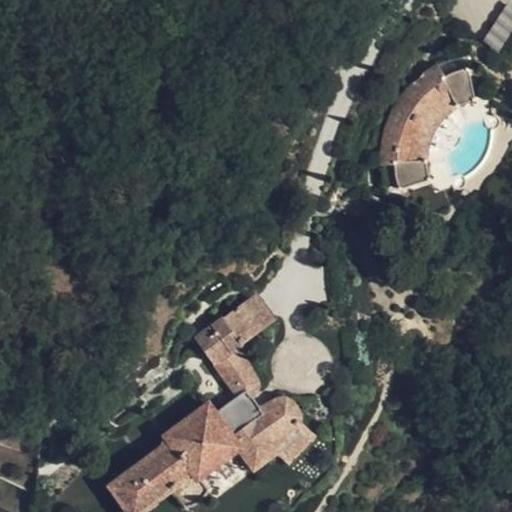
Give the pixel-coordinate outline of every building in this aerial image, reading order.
[(483,41),(499,50),(511,30),(511,8),(506,5),(483,41)] [(453,89),(458,105),(478,99),(476,66),(446,74),(443,60),(424,79),(406,103),(393,134),(383,165),(398,165),(402,190),(434,183),(430,162),(413,163),(418,136),(432,106),(453,89)] [(445,119),(458,105),(453,89),(432,106),(418,136),(413,163),(430,162),(432,148),(437,132),(445,119)] [(279,454),(306,428),(304,416),(295,407),(291,404),(287,404),(282,405),(263,412),(257,404),(260,397),(258,385),(237,348),(273,325),(256,300),(199,337),(243,406),(227,416),(216,402),(164,437),(168,444),(106,485),(125,511),(140,511),(171,491),(197,474),(201,478),(241,451),(255,473),(280,458),(279,454)] [(317,442),(306,428),(279,454),(280,458),(289,468),(317,442)] [(211,493),(201,478),(197,474),(171,491),(184,511),(199,505),(211,493)]
